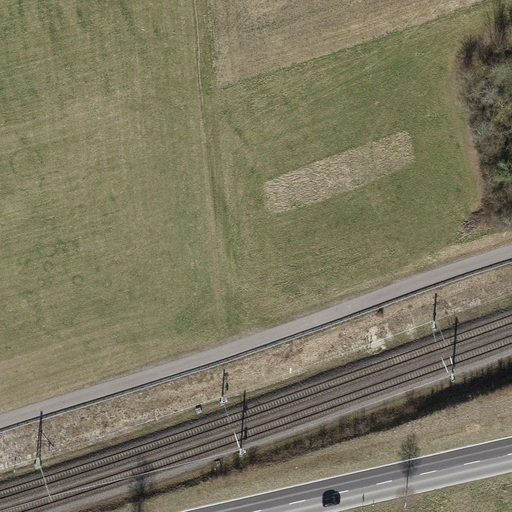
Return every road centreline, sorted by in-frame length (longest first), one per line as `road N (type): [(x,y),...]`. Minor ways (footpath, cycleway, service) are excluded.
road 1 (track): [(511,245),(0,421)]
road 2 (track): [(199,0),(233,345)]
road 3 (primary): [(511,455),(257,511)]
